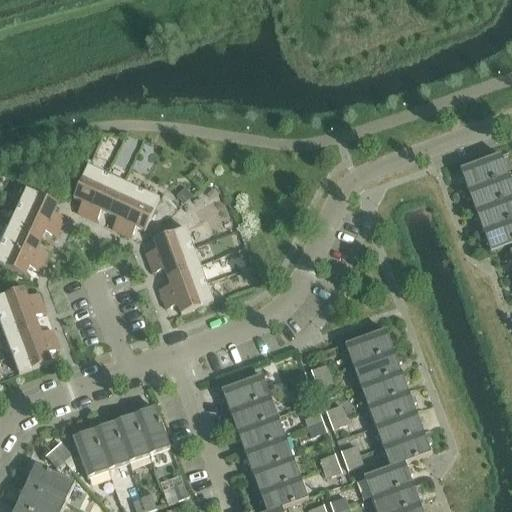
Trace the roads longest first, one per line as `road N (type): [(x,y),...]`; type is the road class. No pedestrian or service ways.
road 1 (residential): [(173,357),(279,310),(354,182),(511,119)]
road 2 (residential): [(0,438),(38,406),(173,357)]
road 3 (residential): [(230,511),(173,357)]
